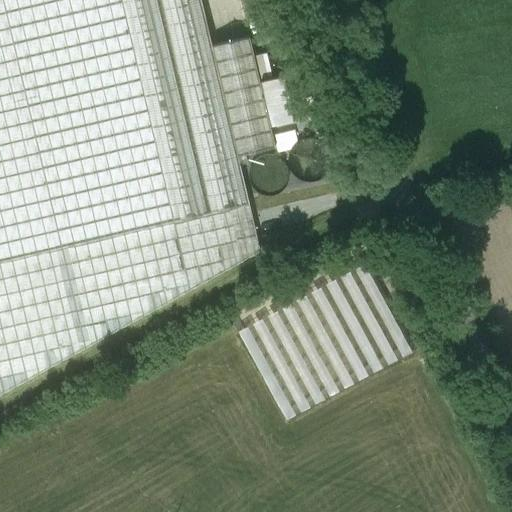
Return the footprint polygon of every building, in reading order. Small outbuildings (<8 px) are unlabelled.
[(0,0),(0,395),(34,377),(260,250),(240,163),(212,46),(201,0),(0,0)] [(212,46),(240,163),(247,162),(245,154),(275,147),(249,37),(212,46)] [(301,180),(307,182),(313,182),(319,180),(324,176),(328,172),(331,166),(332,160),(331,154),(328,148),(324,144),(319,140),(313,138),(307,138),(301,140),(296,143),(292,148),(289,154),(288,160),(289,166),(291,172),(296,176),(301,180)] [(252,186),(256,190),(261,193),(266,195),(271,195),(277,194),(281,191),(285,187),(288,182),(289,177),(289,172),(287,166),(284,162),(280,158),(275,156),(269,155),(264,156),(259,158),(255,161),(251,166),(249,171),(249,176),(250,182),(252,186)] [(236,326),(278,415),(404,356),(368,281),(359,285),(353,271),(236,326)]
